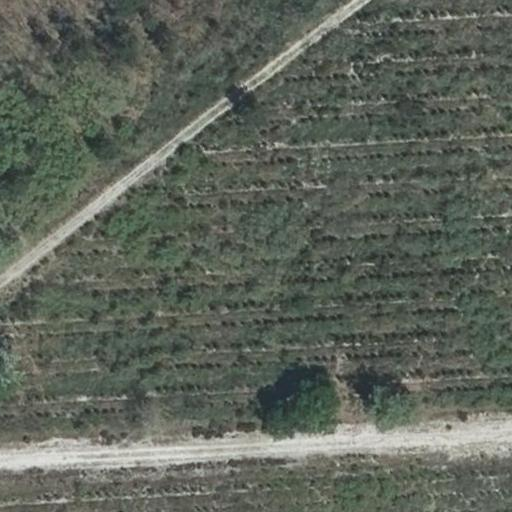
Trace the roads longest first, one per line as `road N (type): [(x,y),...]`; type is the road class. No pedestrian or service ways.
road 1 (track): [(511,427),(0,458)]
road 2 (track): [(366,0),(0,279)]
